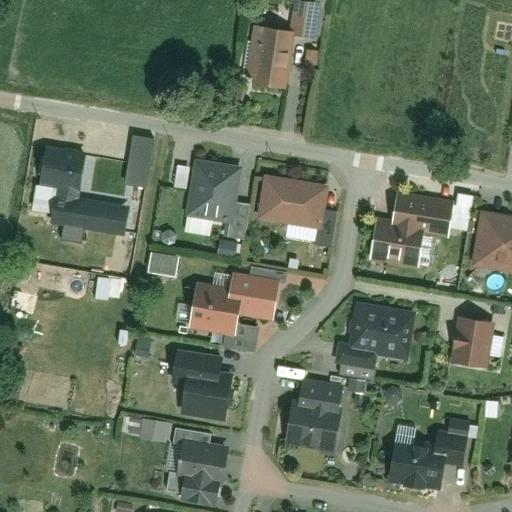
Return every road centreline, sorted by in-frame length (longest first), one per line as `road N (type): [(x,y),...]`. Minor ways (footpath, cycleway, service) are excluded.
road 1 (residential): [(360,156),(0,95)]
road 2 (residential): [(249,474),(272,360),(341,271),(360,156)]
road 3 (residential): [(511,182),(360,156)]
road 4 (residential): [(391,511),(249,474)]
